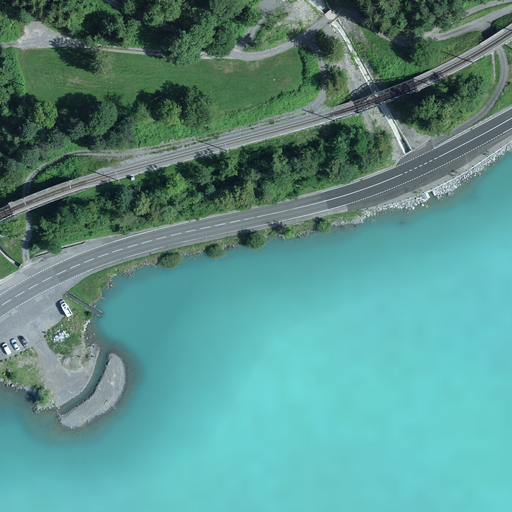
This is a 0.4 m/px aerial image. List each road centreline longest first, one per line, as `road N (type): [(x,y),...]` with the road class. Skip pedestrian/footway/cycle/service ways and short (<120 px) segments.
road 1 (primary): [(0,305),(108,252),(356,191),(511,117)]
road 2 (track): [(27,250),(32,169),(77,152),(130,149),(316,102),(327,62),(313,28)]
road 3 (track): [(265,0),(231,55),(26,38)]
road 4 (track): [(264,53),(231,55),(108,0)]
road 5 (track): [(326,18),(349,12),(406,40),(480,23)]
road 6 (track): [(413,168),(428,144),(488,104),(506,68)]
